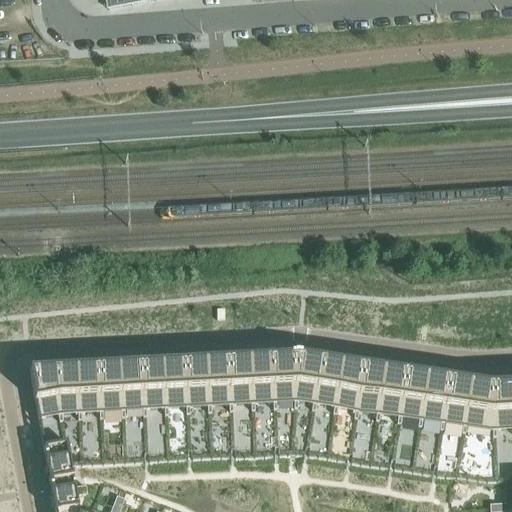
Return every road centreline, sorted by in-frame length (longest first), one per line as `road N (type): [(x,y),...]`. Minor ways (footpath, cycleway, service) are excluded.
road 1 (residential): [(511,359),(466,361),(302,335),(12,348),(0,362),(28,511)]
road 2 (unclassified): [(65,24),(89,29),(480,0)]
